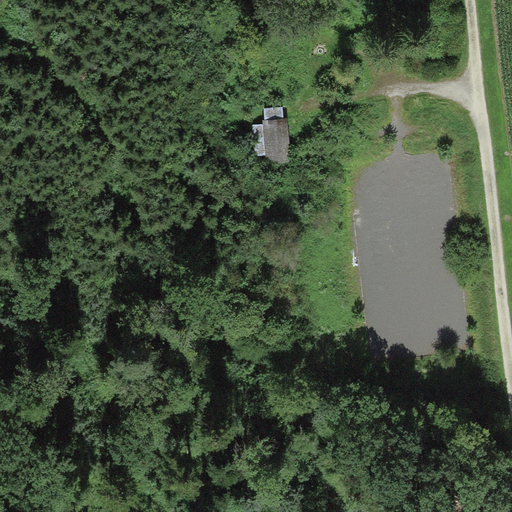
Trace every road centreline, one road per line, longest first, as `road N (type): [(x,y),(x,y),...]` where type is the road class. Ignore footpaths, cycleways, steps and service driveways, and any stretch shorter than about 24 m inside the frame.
road 1 (track): [(511,427),(468,0)]
road 2 (track): [(476,94),(387,95),(415,346)]
